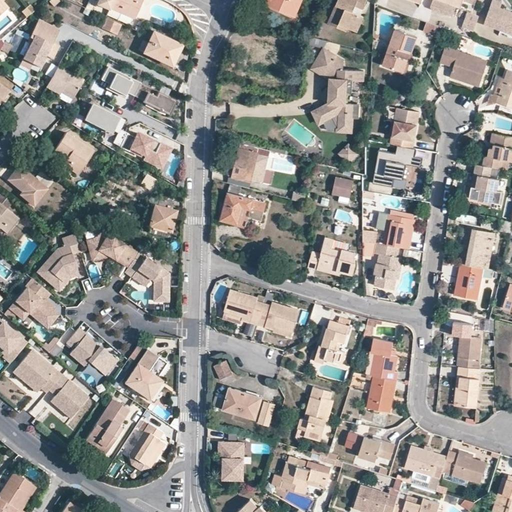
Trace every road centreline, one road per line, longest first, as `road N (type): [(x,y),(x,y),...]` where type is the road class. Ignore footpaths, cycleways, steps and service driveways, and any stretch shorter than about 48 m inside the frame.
road 1 (residential): [(196,260),(198,101),(216,7)]
road 2 (residential): [(428,316),(196,260)]
road 3 (residential): [(428,316),(455,112)]
road 4 (residential): [(507,430),(423,415),(428,316)]
road 5 (residential): [(0,419),(135,511)]
road 6 (residential): [(191,490),(194,338)]
road 7 (residential): [(135,315),(104,294),(93,297),(87,315),(114,339),(140,325)]
